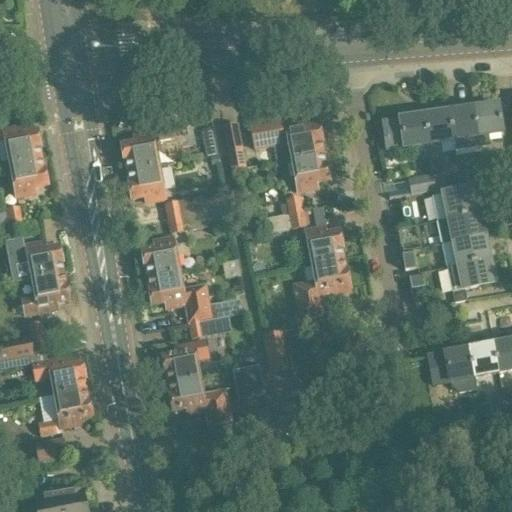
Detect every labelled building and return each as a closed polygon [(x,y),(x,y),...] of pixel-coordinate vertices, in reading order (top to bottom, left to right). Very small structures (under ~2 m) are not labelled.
[(498,107),(473,111),(477,140),(502,136),(498,107)] [(473,111),(448,114),(455,155),(479,151),(477,140),(473,111)] [(448,114),(424,118),(431,159),(455,155),(448,114)] [(424,118),(382,124),(387,154),(417,149),(419,161),(431,159),(424,118)] [(249,127),(246,128),(248,134),(250,133),(255,153),(289,146),(292,162),(322,156),(320,145),(321,145),(318,129),(305,131),(304,125),(286,129),(285,124),(282,125),(281,119),(249,125),(249,127)] [(172,127),(158,130),(160,143),(174,140),(172,127)] [(238,127),(222,130),(231,174),(246,171),(238,127)] [(22,130),(4,133),(10,167),(40,161),(38,150),(40,149),(37,133),(23,136),(22,130)] [(135,145),(121,148),(124,164),(126,163),(128,175),(159,169),(152,135),(134,139),(135,145)] [(322,156),(292,162),(298,196),(316,192),(315,186),(329,183),(326,167),(324,168),(322,156)] [(40,161),(10,167),(16,200),(35,196),(34,190),(47,188),(44,172),(43,172),(40,161)] [(491,168),(481,170),(484,183),(493,182),(491,168)] [(159,169),(128,175),(130,186),(129,186),(131,202),(146,199),(147,206),(165,202),(159,169)] [(481,170),(472,171),(474,185),(484,183),(481,170)] [(442,178),(433,180),(436,193),(445,191),(442,178)] [(433,180),(409,185),(412,198),(436,193),(433,180)] [(475,191),(443,198),(448,222),(480,215),(475,191)] [(299,201),(287,204),(289,218),(302,215),(299,201)] [(178,205),(166,207),(168,221),(181,219),(181,217),(199,213),(196,202),(178,205)] [(19,210),(6,212),(9,227),(22,225),(19,210)] [(302,215),(289,218),(271,221),(273,232),(292,228),(292,232),(305,229),(302,215)] [(448,222),(438,224),(442,248),(453,245),(485,239),(480,215),(448,222)] [(181,219),(168,221),(171,237),(184,234),(181,219)] [(22,225),(9,227),(12,241),(24,239),(22,225)] [(324,231),(305,234),(312,268),(342,263),(340,251),(342,251),(339,235),(325,238),(324,231)] [(453,245),(442,248),(447,267),(447,271),(458,269),(490,262),(485,239),(453,245)] [(156,251),(142,254),(145,270),(146,269),(148,280),(179,274),(173,241),(155,245),(156,251)] [(44,245),(26,249),(32,282),(62,276),(60,265),(62,264),(59,249),(46,251),(44,245)] [(412,255),(403,257),(406,272),(415,270),(412,255)] [(458,269),(447,271),(455,306),(465,304),(463,293),(495,287),(490,262),(458,269)] [(315,283),(294,287),(301,322),(323,318),(319,302),(337,298),(336,292),(349,289),(346,273),(344,273),(342,263),(312,268),(315,283)] [(210,309),(207,291),(183,296),(179,274),(148,280),(151,292),(149,292),(152,308),(166,305),(168,312),(185,308),(189,328),(202,325),(248,317),(240,303),(210,309)] [(37,308),(23,311),(24,318),(57,312),(56,305),(69,303),(67,287),(65,287),(62,276),(32,282),(37,308)] [(41,325),(28,328),(31,342),(44,340),(41,325)] [(205,340),(202,325),(189,328),(192,342),(205,340)] [(282,336),(264,339),(270,375),(288,372),(282,336)] [(31,342),(0,348),(0,363),(46,354),(44,340),(31,342)] [(511,344),(494,348),(499,377),(511,374),(511,344)] [(176,356),(162,359),(165,375),(167,375),(169,386),(200,380),(195,358),(207,355),(205,345),(175,351),(176,356)] [(494,348),(469,352),(475,381),(499,377),(494,348)] [(469,352),(429,360),(434,389),(451,386),(452,391),(459,396),(477,393),(475,381),(469,352)] [(66,361),(32,367),(35,383),(51,380),(54,398),(85,392),(83,381),(84,380),(81,364),(68,367),(66,361)] [(258,370),(238,374),(242,394),(262,390),(258,370)] [(200,380),(169,386),(171,397),(169,398),(172,413),(187,411),(188,417),(205,414),(208,429),(232,424),(227,397),(204,401),(200,380)] [(54,398),(38,401),(43,426),(39,427),(41,440),(56,437),(55,432),(79,427),(78,421),(92,418),(89,403),(87,403),(85,392),(54,398)] [(511,396),(503,398),(506,411),(511,410),(511,396)] [(503,398),(494,399),(496,413),(506,411),(503,398)] [(63,442),(35,447),(39,465),(66,460),(63,442)] [(87,511),(83,491),(35,500),(36,511),(87,511)] [(491,493),(478,493),(479,506),(491,505),(491,493)] [(454,511),(454,502),(444,503),(444,511),(454,511)]
